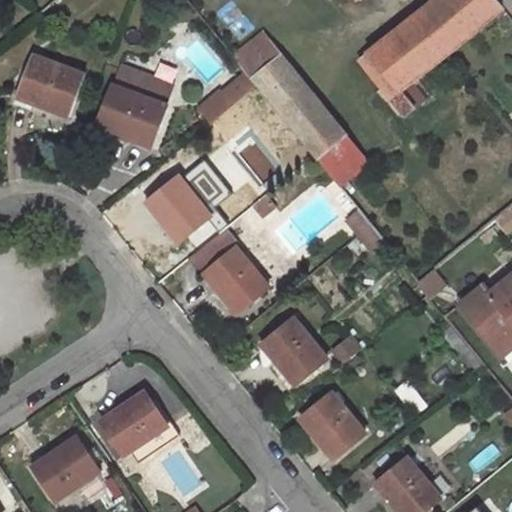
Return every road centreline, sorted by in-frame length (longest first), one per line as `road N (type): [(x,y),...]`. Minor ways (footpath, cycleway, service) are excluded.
road 1 (residential): [(141,308),(310,511)]
road 2 (residential): [(141,308),(65,213),(35,201),(0,213)]
road 3 (residential): [(0,404),(141,308)]
